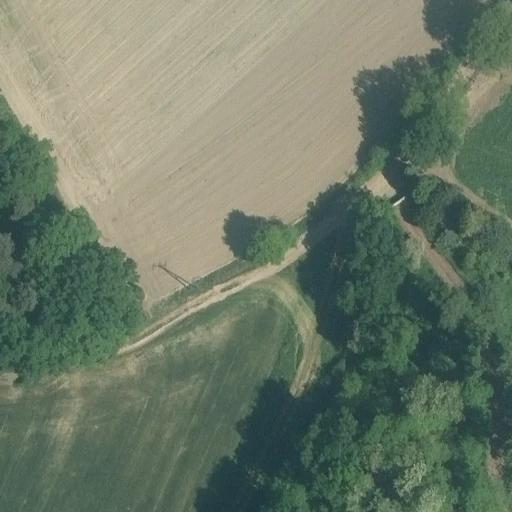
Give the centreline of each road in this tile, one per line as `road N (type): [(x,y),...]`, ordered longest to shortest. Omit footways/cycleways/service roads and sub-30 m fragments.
road 1 (track): [(350,212),(181,308),(101,341),(0,342)]
road 2 (track): [(350,212),(327,330),(296,423),(228,511)]
road 3 (unclassified): [(511,14),(392,172),(350,212)]
